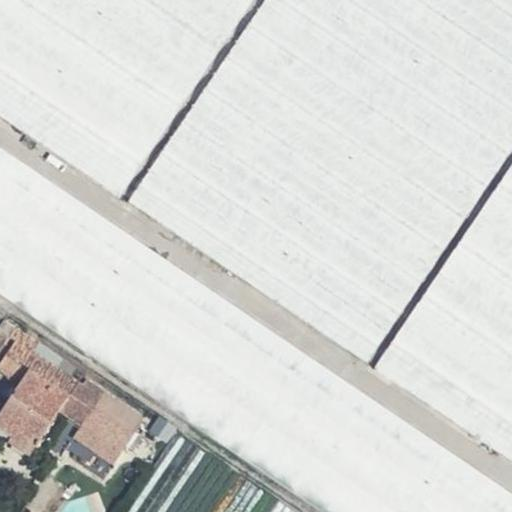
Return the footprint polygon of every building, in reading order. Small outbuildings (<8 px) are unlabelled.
[(0,0),(0,120),(123,199),(251,0),(0,0)] [(511,0),(266,0),(135,202),(377,355),(511,148),(511,0)] [(511,511),(511,489),(0,148),(0,302),(315,511),(511,511)] [(511,175),(381,373),(511,456),(511,175)] [(0,336),(7,342),(12,344),(19,334),(7,326),(0,336)] [(12,344),(73,384),(78,375),(19,334),(12,344)] [(73,384),(12,344),(7,342),(0,351),(0,357),(22,373),(13,385),(0,406),(0,416),(17,427),(7,441),(0,436),(0,443),(22,459),(51,414),(57,406),(82,422),(102,395),(84,382),(78,388),(73,384)] [(0,376),(13,385),(22,373),(0,357),(0,376)] [(140,420),(102,395),(82,422),(57,406),(51,414),(117,457),(140,420)] [(0,435),(0,436),(7,441),(17,427),(0,416),(0,435)]
